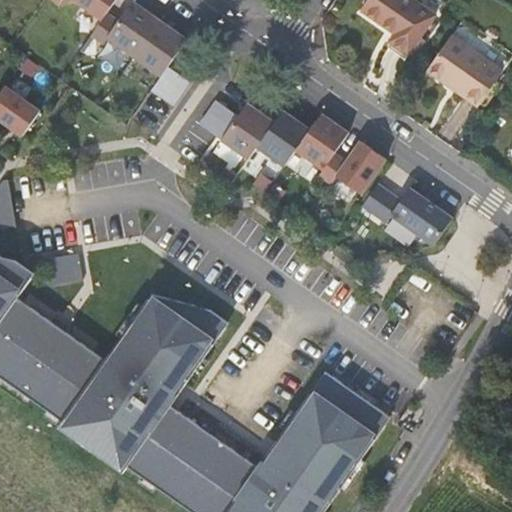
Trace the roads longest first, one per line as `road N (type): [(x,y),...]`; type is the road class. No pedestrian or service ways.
road 1 (residential): [(511,221),(270,44)]
road 2 (tertiary): [(511,310),(390,511)]
